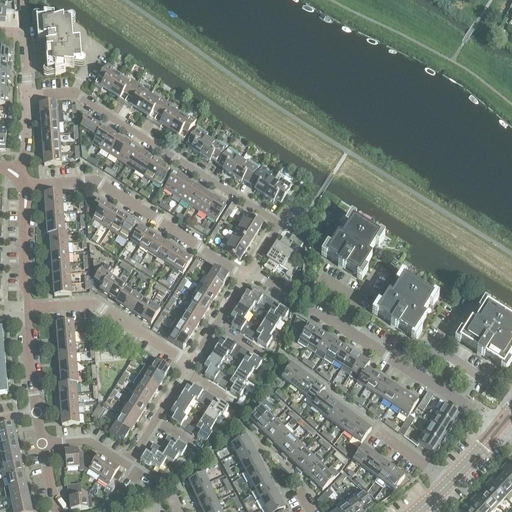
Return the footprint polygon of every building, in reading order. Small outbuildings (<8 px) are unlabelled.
[(0,0),(0,20),(6,20),(6,15),(15,15),(13,0),(0,0)] [(46,46),(46,52),(47,73),(48,73),(48,72),(55,72),(55,76),(65,73),(65,67),(74,68),(74,64),(80,64),(81,64),(80,43),(73,43),(71,23),(70,23),(70,24),(63,24),(63,20),(54,23),(54,17),(43,16),(44,20),(37,20),(37,19),(36,19),(38,41),(51,40),(51,46),(46,46)] [(0,61),(7,62),(8,56),(10,56),(10,51),(0,49),(0,61)] [(0,72),(9,73),(9,67),(7,67),(7,62),(0,61),(0,72)] [(103,88),(111,93),(121,77),(112,72),(114,69),(107,65),(94,87),(101,91),(103,88)] [(0,83),(6,83),(6,77),(9,77),(9,73),(0,72),(0,83)] [(116,101),(124,105),(137,84),(131,80),(129,83),(121,77),(111,93),(119,97),(116,101)] [(133,106),(141,111),(150,96),(141,90),(143,88),(137,84),(124,105),(130,110),(133,106)] [(146,119),(153,124),(167,103),(160,99),(159,101),(150,96),(141,111),(148,116),(146,119)] [(162,125),(170,130),(180,115),(171,109),(172,106),(167,103),(153,124),(160,128),(162,125)] [(40,105),(40,116),(63,114),(62,104),(57,104),(40,105)] [(40,116),(41,126),(58,124),(58,125),(64,124),(63,114),(40,116)] [(180,115),(170,130),(177,135),(175,138),(183,143),(196,121),(190,117),(188,120),(180,115)] [(80,127),(96,137),(102,128),(86,118),(80,127)] [(41,126),(42,136),(59,135),(58,125),(58,124),(41,126)] [(191,151),(200,157),(211,140),(206,137),(208,133),(198,127),(186,145),(192,148),(191,151)] [(91,144),(101,150),(111,134),(102,128),(96,137),(91,144)] [(101,150),(109,155),(119,139),(111,134),(101,150)] [(42,136),(43,146),(60,145),(59,135),(42,136)] [(109,155),(118,161),(128,145),(119,139),(109,155)] [(211,140),(200,157),(209,163),(211,160),(216,164),(228,146),(217,139),(215,143),(211,140)] [(43,146),(43,156),(61,155),(60,145),(43,146)] [(118,161),(127,166),(137,150),(128,145),(118,161)] [(223,171),(232,177),(243,160),(238,157),(240,154),(230,147),(218,165),(224,169),(223,171)] [(127,166),(135,172),(145,156),(137,150),(127,166)] [(61,155),(43,156),(44,167),(61,165),(61,155)] [(135,172),(144,177),(154,161),(145,156),(135,172)] [(243,160),(232,177),(241,183),(243,181),(248,184),(260,166),(249,159),(247,163),(243,160)] [(144,177),(152,182),(162,166),(154,161),(144,177)] [(162,166),(152,182),(161,188),(171,172),(162,166)] [(254,191),(264,197),(275,180),(270,177),(272,174),(262,167),(250,186),(256,189),(254,191)] [(164,189),(173,195),(183,179),(174,174),(164,189)] [(173,195),(181,201),(191,185),(183,179),(173,195)] [(275,180),(264,197),(273,203),(275,201),(280,204),(292,186),(281,180),(279,183),(275,180)] [(181,201),(190,206),(200,190),(191,185),(181,201)] [(190,206),(199,212),(209,196),(200,190),(190,206)] [(45,194),(45,205),(62,203),(62,193),(45,194)] [(199,212),(207,217),(217,201),(209,196),(199,212)] [(92,220),(101,226),(111,209),(98,201),(95,207),(99,209),(92,220)] [(217,201),(207,217),(216,223),(226,207),(217,201)] [(45,205),(46,215),(63,214),(62,203),(45,205)] [(231,203),(224,214),(228,216),(228,217),(229,218),(236,206),(231,203)] [(101,226),(110,231),(120,215),(111,209),(101,226)] [(46,215),(47,225),(64,224),(63,214),(46,215)] [(110,231),(118,236),(129,220),(120,215),(110,231)] [(246,215),(240,224),(257,235),(261,227),(258,225),(259,223),(246,215)] [(129,220),(118,236),(127,242),(137,226),(129,220)] [(338,267),(342,270),(344,268),(348,270),(349,268),(354,271),(353,274),(359,278),(372,258),(368,256),(380,237),(353,220),(341,239),(338,237),(326,256),(339,265),(338,267)] [(48,236),(50,236),(50,235),(65,234),(64,224),(47,225),(48,236)] [(240,224),(234,233),(251,244),(257,235),(240,224)] [(130,242),(139,248),(149,233),(140,227),(130,242)] [(139,248),(148,253),(157,239),(149,233),(139,248)] [(234,233),(228,242),(245,253),(251,244),(234,233)] [(50,235),(50,236),(50,246),(67,245),(67,234),(65,234),(50,235)] [(277,245),(272,252),(293,265),(297,258),(287,251),(292,244),(300,249),(304,243),(303,243),(305,240),(299,236),(297,239),(292,236),(289,241),(283,238),(278,246),(277,245)] [(148,253),(157,259),(166,244),(157,239),(148,253)] [(245,253),(228,242),(222,252),(235,260),(236,258),(240,261),(245,253)] [(157,259),(165,264),(174,250),(166,244),(157,259)] [(50,246),(51,256),(68,255),(67,245),(50,246)] [(165,264),(174,270),(183,255),(174,250),(165,264)] [(298,268),(293,265),(272,252),(268,259),(269,260),(264,268),(273,274),(278,266),(288,272),(285,276),(290,280),(298,268)] [(51,256),(52,266),(69,265),(68,255),(51,256)] [(183,255),(174,270),(182,275),(192,261),(183,255)] [(394,260),(390,266),(394,269),(399,263),(394,260)] [(98,283),(103,286),(109,276),(110,277),(113,272),(97,262),(93,262),(94,278),(99,281),(98,283)] [(52,266),(53,276),(70,275),(69,265),(52,266)] [(214,268),(209,277),(223,286),(229,277),(214,268)] [(396,269),(393,275),(397,278),(401,273),(396,269)] [(53,276),(53,287),(70,285),(70,275),(53,276)] [(100,291),(109,297),(118,282),(110,277),(109,276),(103,286),(100,291)] [(209,277),(203,286),(218,296),(223,286),(209,277)] [(405,333),(414,339),(426,319),(423,316),(434,298),(404,279),(392,297),(389,295),(376,315),(392,324),(390,327),(395,329),(396,327),(400,330),(402,328),(407,331),(405,333)] [(109,297),(117,302),(125,289),(126,289),(127,288),(118,282),(109,297)] [(70,285),(53,287),(54,297),(71,296),(70,285)] [(203,286),(197,295),(212,305),(218,296),(203,286)] [(116,303),(125,309),(134,295),(126,289),(125,289),(117,302),(116,303)] [(248,290),(238,306),(250,313),(255,305),(257,306),(264,311),(268,306),(265,304),(268,299),(263,296),(263,297),(254,291),(252,294),(249,291),(249,290),(248,290)] [(125,309),(133,315),(143,300),(134,295),(125,309)] [(197,295),(191,304),(206,314),(212,305),(197,295)] [(276,304),(268,299),(265,304),(268,306),(264,311),(269,314),(264,322),(275,329),(280,321),(283,323),(289,313),(279,307),(278,310),(274,307),(276,304)] [(133,315),(142,320),(151,305),(143,300),(133,315)] [(191,304),(185,314),(200,323),(206,314),(191,304)] [(151,305),(142,320),(151,326),(160,311),(151,305)] [(478,353),(477,355),(481,358),(482,355),(487,358),(488,356),(493,359),(491,361),(503,369),(511,354),(511,346),(511,347),(511,346),(511,320),(487,305),(475,323),(472,321),(459,341),(478,353)] [(240,333),(245,336),(248,331),(251,332),(254,327),(246,322),(246,323),(244,322),(250,313),(238,306),(228,323),(229,323),(229,322),(233,325),(231,327),(240,332),(240,333)] [(182,312),(176,321),(195,332),(200,323),(185,314),(182,312)] [(170,330),(174,332),(189,341),(195,332),(176,321),(170,330)] [(248,331),(245,336),(253,341),(255,338),(259,341),(257,343),(266,349),(272,340),(270,338),(275,329),(264,322),(259,331),(254,327),(251,332),(248,331)] [(56,325),(57,335),(74,334),(74,323),(56,325)] [(299,341),(308,346),(318,331),(309,326),(308,328),(303,325),(297,334),(302,337),(299,341)] [(315,355),(317,352),(326,337),(318,331),(308,346),(306,350),(315,355)] [(174,332),(168,342),(183,351),(189,341),(174,332)] [(57,335),(58,345),(75,344),(74,334),(57,335)] [(317,352),(325,357),(335,342),(326,337),(317,352)] [(222,340),(212,356),(223,363),(228,354),(230,356),(237,361),(241,356),(238,354),(241,349),(236,346),(227,341),(225,343),(222,341),(222,340)] [(325,357),(334,363),(343,348),(335,342),(325,357)] [(58,345),(59,355),(76,354),(75,344),(58,345)] [(334,363),(343,368),(352,353),(343,348),(334,363)] [(249,354),(241,349),(238,354),(241,356),(237,361),(243,364),(238,372),(249,379),(254,371),(256,372),(262,363),(253,357),(251,359),(248,357),(249,354)] [(343,368),(351,373),(361,359),(352,353),(343,368)] [(59,355),(59,366),(77,364),(76,354),(59,355)] [(213,383),(218,386),(222,380),(224,382),(227,377),(220,372),(219,373),(217,371),(223,363),(212,356),(201,372),(202,373),(202,372),(206,374),(205,377),(213,382),(213,383)] [(150,358),(145,367),(164,380),(170,371),(150,358)] [(349,378),(357,383),(360,379),(366,369),(366,370),(370,364),(361,359),(351,373),(351,374),(349,378)] [(59,366),(60,376),(77,375),(77,364),(59,366)] [(281,380),(290,386),(300,372),(292,365),(290,367),(286,364),(284,367),(281,372),(280,373),(284,376),(281,380)] [(145,367),(139,376),(159,389),(164,380),(145,367)] [(357,384),(366,389),(375,375),(366,370),(366,369),(360,379),(357,383),(357,384)] [(222,380),(218,386),(226,391),(228,388),(232,391),(230,393),(240,399),(245,389),(243,388),(249,379),(238,372),(232,380),(227,377),(224,382),(222,380)] [(290,386),(298,392),(308,378),(300,372),(290,386)] [(60,376),(61,386),(76,385),(78,385),(77,375),(60,376)] [(366,389),(374,395),(383,380),(375,375),(366,389)] [(133,385),(138,389),(138,388),(153,398),(159,389),(139,376),(133,385)] [(298,392),(306,398),(316,384),(308,378),(298,392)] [(374,395),(383,400),(392,386),(383,380),(374,395)] [(306,398),(314,404),(322,394),(325,390),(316,384),(306,398)] [(6,385),(0,385),(0,396),(7,396),(7,391),(8,391),(8,385),(6,385)] [(59,386),(60,396),(77,395),(76,385),(61,386),(59,386)] [(188,385),(178,401),(190,408),(195,400),(197,401),(197,402),(204,406),(208,401),(205,399),(208,395),(203,391),(203,392),(194,386),(192,389),(189,386),(188,385)] [(383,400),(391,406),(401,391),(392,386),(383,400)] [(138,389),(132,398),(147,407),(153,398),(138,388),(138,389)] [(391,406),(400,411),(409,396),(401,391),(391,406)] [(428,393),(420,405),(426,409),(433,396),(428,393)] [(311,408),(320,414),(330,400),(322,394),(314,404),(311,408)] [(60,396),(61,406),(78,405),(77,395),(60,396)] [(123,404),(127,407),(141,416),(147,407),(132,398),(128,395),(123,404)] [(216,400),(208,395),(205,399),(208,401),(204,406),(209,410),(204,417),(215,424),(220,416),(223,418),(229,408),(220,403),(218,405),(214,403),(216,400)] [(400,411),(409,417),(418,402),(409,396),(400,411)] [(252,427),(254,430),(269,415),(274,410),(263,400),(250,413),(253,416),(249,420),(254,425),(252,427)] [(320,414),(328,420),(338,406),(330,400),(320,414)] [(180,428),(185,431),(188,426),(191,427),(194,422),(187,418),(186,418),(184,417),(190,408),(178,401),(168,418),(169,417),(173,420),(171,422),(180,428)] [(61,406),(61,417),(79,415),(78,405),(61,406)] [(328,420),(336,426),(346,412),(338,406),(328,420)] [(443,406),(437,416),(452,425),(453,425),(454,426),(458,420),(456,419),(458,416),(443,406)] [(127,407),(121,416),(136,425),(141,416),(127,407)] [(336,426),(344,432),(354,418),(346,412),(336,426)] [(431,425),(446,435),(448,432),(449,433),(453,428),(451,427),(452,425),(437,416),(431,412),(426,422),(431,425)] [(79,415),(61,417),(62,427),(79,426),(79,415)] [(259,430),(264,435),(276,422),(269,415),(254,430),(257,433),(259,430)] [(121,416),(115,425),(130,434),(136,425),(121,416)] [(188,426),(185,431),(193,436),(195,434),(198,436),(197,438),(206,444),(212,435),(210,433),(215,424),(204,417),(199,426),(194,422),(191,427),(188,426)] [(409,417),(406,422),(412,425),(415,420),(409,417)] [(344,432),(352,438),(362,424),(354,418),(344,432)] [(266,442),(269,444),(283,429),(276,422),(264,435),(268,439),(266,442)] [(412,425),(406,422),(398,434),(404,438),(412,425)] [(0,427),(0,437),(15,435),(13,424),(0,427)] [(362,424),(352,438),(361,445),(371,431),(362,424)] [(130,434),(115,425),(109,435),(124,444),(130,434)] [(431,425),(425,435),(440,445),(441,444),(442,445),(445,439),(444,438),(446,435),(431,425)] [(274,445),(278,449),(290,436),(283,429),(269,444),(272,447),(274,445)] [(0,437),(0,448),(17,445),(15,435),(0,437)] [(440,445),(425,435),(418,445),(434,455),(436,452),(437,452),(441,447),(439,446),(440,445)] [(281,456),(283,458),(298,444),(290,436),(278,449),(283,454),(281,456)] [(168,437),(160,449),(165,452),(162,458),(166,461),(173,465),(179,456),(181,458),(187,448),(178,442),(176,445),(172,443),(174,440),(168,437)] [(231,446),(236,455),(251,447),(246,437),(235,444),(233,440),(227,443),(229,447),(231,446)] [(165,452),(160,449),(153,444),(150,450),(150,451),(148,454),(146,453),(140,462),(149,468),(151,466),(160,471),(166,461),(162,458),(165,452)] [(288,459),(293,463),(305,451),(298,444),(283,458),(286,461),(288,459)] [(0,448),(0,450),(2,458),(19,455),(17,445),(0,448)] [(236,455),(241,464),(256,456),(251,447),(236,455)] [(353,461),(361,467),(371,453),(363,447),(353,461)] [(79,472),(83,472),(87,458),(78,458),(78,451),(72,452),(72,450),(67,451),(67,452),(65,452),(65,455),(66,470),(79,469),(79,472)] [(295,470),(298,473),(312,458),(305,451),(293,463),(298,468),(295,470)] [(361,467),(369,473),(380,459),(371,453),(361,467)] [(303,473),(307,477),(320,465),(323,461),(316,454),(312,458),(298,473),(301,475),(303,473)] [(2,458),(4,468),(22,464),(19,455),(2,458)] [(98,480),(100,482),(112,463),(104,458),(103,459),(99,456),(95,462),(87,458),(83,472),(87,474),(89,471),(99,478),(98,480)] [(241,464),(246,473),(261,465),(256,456),(241,464)] [(369,473),(377,479),(388,465),(380,459),(369,473)] [(112,463),(100,482),(113,490),(121,479),(116,475),(119,470),(115,467),(115,465),(112,463)] [(4,468),(6,478),(24,474),(22,464),(4,468)] [(507,464),(503,467),(511,475),(511,466),(511,468),(507,464)] [(246,473),(250,482),(266,474),(261,465),(246,473)] [(310,484),(312,487),(327,472),(320,465),(307,477),(312,482),(310,484)] [(383,489),(386,485),(396,471),(388,465),(377,479),(378,479),(375,483),(383,489)] [(504,475),(500,479),(511,490),(511,475),(503,467),(500,471),(504,475)] [(327,472),(312,487),(315,490),(317,487),(322,492),(339,475),(331,468),(327,472)] [(190,486),(193,491),(209,484),(205,475),(207,474),(205,470),(199,472),(201,476),(185,483),(187,487),(190,486)] [(386,485),(394,492),(404,478),(396,471),(386,485)] [(6,478),(8,488),(26,484),(24,474),(6,478)] [(250,482),(255,491),(270,483),(266,474),(250,482)] [(492,480),(489,483),(505,499),(506,499),(509,502),(511,499),(511,490),(500,479),(496,484),(492,480)] [(255,491),(260,500),(275,492),(270,483),(255,491)] [(490,491),(485,495),(498,507),(505,499),(489,483),(485,487),(490,491)] [(6,499),(10,498),(28,494),(26,484),(8,488),(4,489),(6,499)] [(192,499),(194,502),(213,493),(209,484),(193,491),(196,497),(192,499)] [(329,490),(325,494),(329,498),(333,494),(329,490)] [(260,500),(265,509),(280,501),(275,492),(260,500)] [(199,504),(201,510),(217,503),(213,493),(194,502),(196,505),(199,504)] [(363,493),(354,499),(363,511),(365,511),(372,507),(373,507),(370,503),(367,498),(363,493)] [(10,498),(12,508),(30,504),(28,494),(10,498)] [(329,498),(325,494),(317,502),(321,506),(329,498)] [(346,505),(350,511),(363,511),(354,499),(351,494),(343,500),(346,505)] [(477,495),(474,499),(487,511),(492,511),(498,507),(485,495),(481,499),(477,495)] [(69,509),(71,509),(71,511),(92,509),(91,497),(70,499),(70,504),(69,504),(69,509)] [(475,506),(471,510),(472,511),(487,511),(474,499),(471,502),(475,506)] [(374,501),(370,503),(373,507),(372,507),(374,509),(379,505),(375,500),(374,501)] [(280,501),(265,509),(266,511),(280,511),(285,510),(280,501)] [(221,511),(217,503),(201,510),(202,511),(221,511)]
